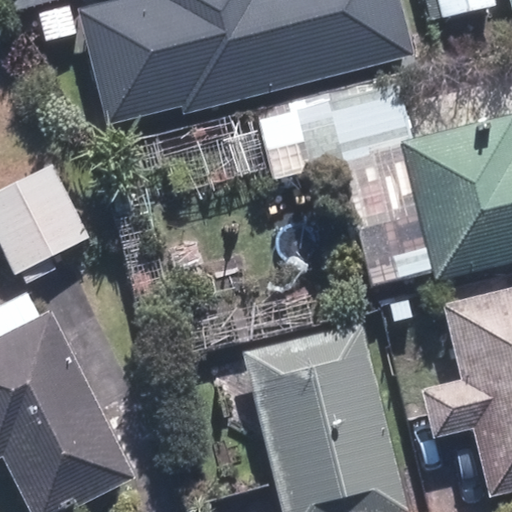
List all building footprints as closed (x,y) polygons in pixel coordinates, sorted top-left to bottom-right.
[(12,0),(14,8),(55,0),(12,0)] [(144,0),(84,16),(113,125),(188,105),(189,110),(413,52),(399,0),(144,0)] [(499,12),(495,0),(430,0),(437,27),(499,12)] [(511,119),(408,145),(441,280),(511,263),(511,119)] [(59,169),(0,195),(0,236),(17,275),(91,242),(59,169)] [(477,423),(495,496),(511,491),(511,291),(450,306),(468,384),(432,392),(441,431),(477,423)] [(66,511),(136,477),(53,313),(0,340),(0,457),(8,454),(37,511),(66,511)] [(411,511),(365,327),(249,356),(288,511),(411,511)]
